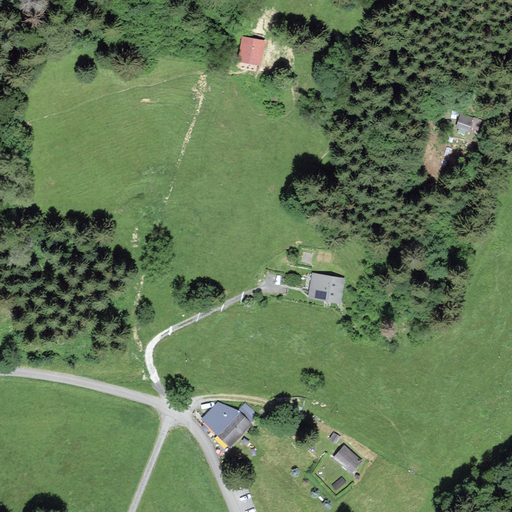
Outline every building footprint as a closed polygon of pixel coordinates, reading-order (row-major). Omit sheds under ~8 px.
[(263,41),(244,38),(240,60),(259,64),(263,41)] [(472,117),(461,114),(458,126),(468,129),(472,117)] [(343,279),(314,274),(310,296),(339,301),(343,279)] [(251,424),(238,412),(218,403),(204,420),(230,446),(251,424)] [(339,436),(334,433),(330,439),(335,442),(339,436)] [(361,461),(345,447),(335,458),(352,472),(361,461)] [(345,482),(342,478),(333,486),(336,489),(345,482)]
